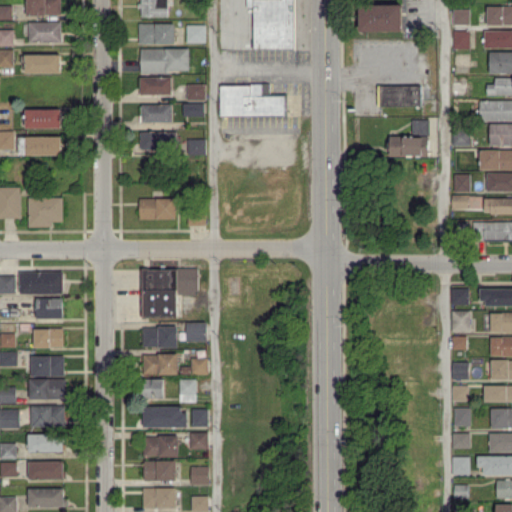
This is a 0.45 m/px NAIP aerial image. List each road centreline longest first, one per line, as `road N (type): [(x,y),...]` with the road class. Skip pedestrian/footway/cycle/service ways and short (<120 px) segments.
road 1 (primary): [(325,0),(328,511)]
road 2 (residential): [(101,0),(104,511)]
road 3 (residential): [(327,249),(103,249)]
road 4 (residential): [(327,261),(511,262)]
